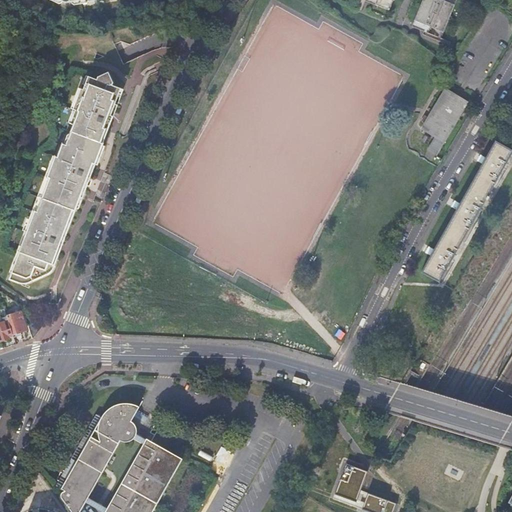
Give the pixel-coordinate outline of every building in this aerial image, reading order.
[(390,11),(394,0),(378,0),(376,6),(390,11)] [(443,0),(425,0),(416,22),(446,34),(456,6),(443,1),(443,0)] [(446,34),(416,22),(414,28),(426,33),(425,36),(438,41),(439,38),(440,39),(443,40),(446,34)] [(443,40),(440,39),(439,38),(438,41),(452,47),(453,43),(443,40)] [(54,269),(55,266),(60,253),(68,232),(65,231),(73,211),(75,212),(78,205),(80,198),(83,199),(96,165),(98,166),(103,152),(101,151),(114,117),(111,116),(116,103),(121,89),(113,86),(114,83),(109,73),(98,77),(97,80),(89,77),(85,86),(84,90),(81,90),(79,96),(75,105),(74,110),(76,111),(74,116),(71,124),(74,126),(71,135),(67,146),(64,145),(63,145),(58,158),(56,157),(54,162),(51,172),(48,178),(50,179),(48,184),(39,208),(38,213),(33,211),(30,218),(25,232),(27,233),(20,253),(17,260),(15,266),(10,280),(18,283),(19,284),(20,284),(22,284),(22,285),(25,285),(25,284),(27,284),(28,284),(29,284),(30,283),(31,283),(32,283),(32,282),(33,282),(37,279),(48,275),(49,275),(49,274),(50,274),(50,273),(51,273),(51,272),(53,271),(53,270),(54,269)] [(124,90),(121,89),(116,103),(111,116),(114,117),(124,90)] [(450,94),(439,113),(456,125),(468,105),(450,94)] [(456,125),(439,113),(426,134),(437,140),(429,153),(437,157),(456,125)] [(421,273),(439,283),(511,154),(511,152),(495,143),(491,150),(455,213),(428,262),(421,273)] [(38,206),(39,208),(48,184),(46,184),(45,184),(44,186),(38,201),(38,205),(38,206)] [(75,212),(73,211),(65,231),(68,232),(75,212)] [(27,233),(25,232),(18,252),(20,253),(27,233)] [(409,322),(421,287),(405,282),(393,316),(409,322)] [(21,312),(7,317),(13,335),(20,333),(26,331),(21,312)] [(13,335),(7,317),(6,314),(0,316),(0,339),(1,342),(5,340),(10,339),(9,337),(13,335)] [(34,321),(28,328),(32,338),(42,327),(34,321)] [(410,332),(406,339),(419,346),(423,340),(410,332)] [(133,440),(134,439),(135,438),(135,437),(136,436),(136,435),(137,434),(137,431),(136,428),(135,425),(133,423),(131,422),(134,417),(137,412),(139,408),(139,407),(136,406),(134,405),(133,405),(132,405),(129,404),(123,404),(121,404),(121,405),(120,405),(117,405),(114,406),(113,407),(113,408),(111,408),(110,409),(109,410),(107,412),(106,412),(106,413),(104,415),(102,418),(96,415),(56,487),(65,492),(62,493),(61,495),(61,498),(61,499),(70,511),(80,511),(86,503),(101,511),(153,511),(183,460),(147,439),(146,440),(144,445),(107,509),(88,499),(120,441),(122,442),(123,442),(124,443),(127,443),(127,442),(128,442),(132,441),(133,440)] [(147,418),(137,412),(134,417),(145,423),(147,418)] [(144,445),(146,440),(136,435),(136,436),(135,437),(135,438),(134,439),(144,445)] [(368,471),(345,463),(333,499),(355,507),(362,490),(368,471)] [(394,511),(399,499),(368,488),(367,492),(361,509),(369,511),(394,511)] [(367,492),(362,490),(355,507),(361,509),(367,492)]
